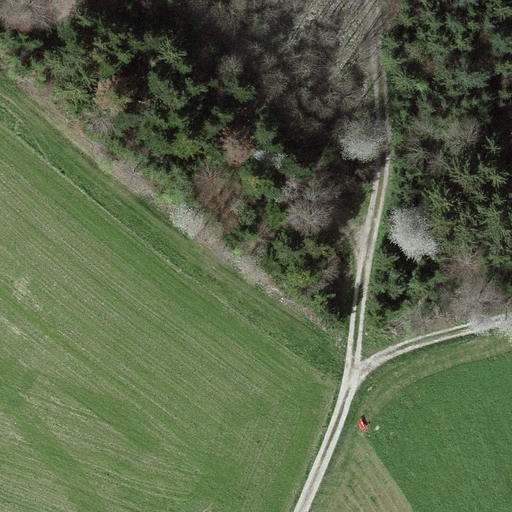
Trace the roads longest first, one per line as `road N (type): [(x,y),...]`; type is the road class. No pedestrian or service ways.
road 1 (track): [(370,0),(383,118),(380,184),(350,378),(300,511)]
road 2 (track): [(350,378),(382,355),(511,319)]
